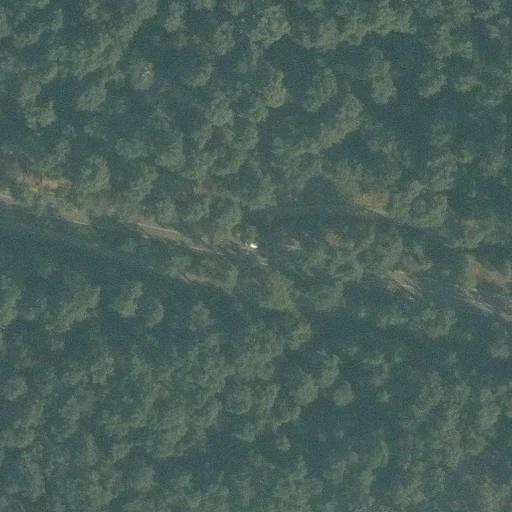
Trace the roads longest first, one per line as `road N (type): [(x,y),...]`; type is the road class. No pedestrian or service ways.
road 1 (track): [(0,18),(485,112),(511,78)]
road 2 (secondary): [(511,318),(0,213)]
